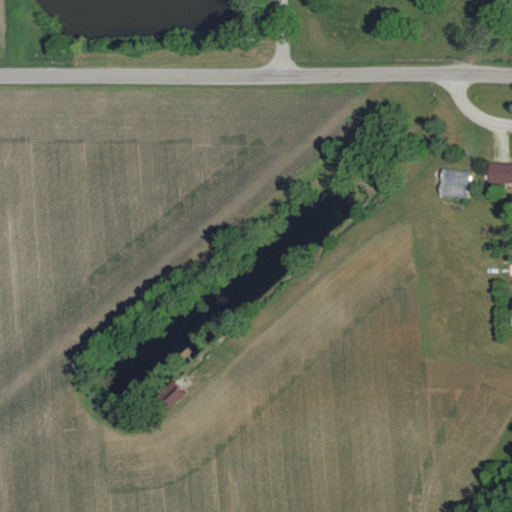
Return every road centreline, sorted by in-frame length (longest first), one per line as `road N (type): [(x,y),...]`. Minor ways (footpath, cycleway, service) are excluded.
road 1 (residential): [(0,74),(284,74)]
road 2 (residential): [(284,74),(511,75)]
